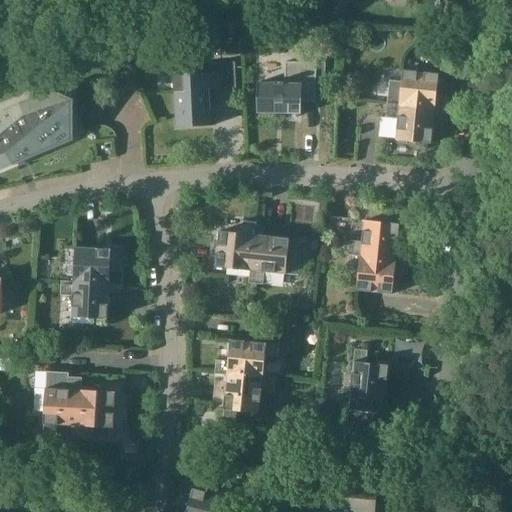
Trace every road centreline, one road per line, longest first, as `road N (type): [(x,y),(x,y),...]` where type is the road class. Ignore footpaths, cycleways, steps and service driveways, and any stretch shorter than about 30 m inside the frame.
road 1 (residential): [(431,511),(467,189)]
road 2 (residential): [(467,189),(296,173),(151,181)]
road 3 (residential): [(147,511),(169,392),(158,228)]
road 4 (residential): [(467,189),(480,0)]
road 5 (residential): [(151,181),(0,208)]
